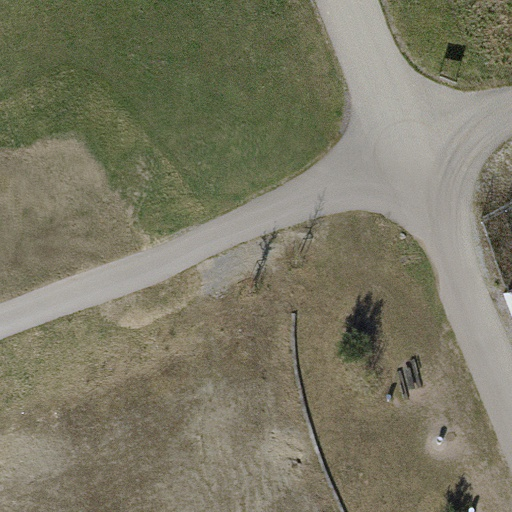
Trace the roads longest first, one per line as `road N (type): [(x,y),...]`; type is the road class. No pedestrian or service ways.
road 1 (track): [(0,325),(511,112)]
road 2 (unclassified): [(511,384),(352,0)]
road 3 (motorway): [(511,394),(174,511)]
